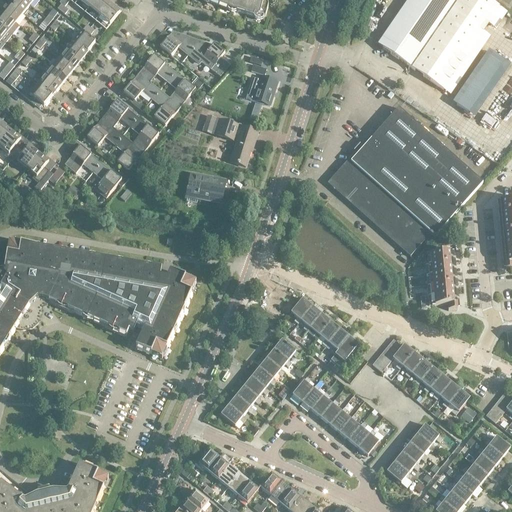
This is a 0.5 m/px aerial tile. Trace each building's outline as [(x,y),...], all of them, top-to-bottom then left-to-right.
[(29,7),(20,0),(11,0),(8,4),(22,16),(29,7)] [(70,0),(107,29),(121,12),(118,10),(116,11),(102,0),(70,0)] [(211,0),(210,3),(227,9),(228,7),(237,10),(236,13),(254,18),(255,15),(263,18),(262,21),(263,21),(264,18),(265,18),(269,7),(269,6),(268,5),(267,3),(263,2),(263,0),(211,0)] [(507,14),(487,0),(409,0),(378,46),(451,96),(490,39),(484,34),(489,26),(494,29),(499,21),(502,22),(507,14)] [(22,16),(8,4),(1,13),(15,25),(22,16)] [(57,10),(65,16),(68,11),(61,6),(57,10)] [(15,25),(1,13),(0,14),(0,27),(8,34),(15,25)] [(83,31),(90,37),(94,32),(87,26),(83,31)] [(81,33),(74,43),(87,54),(95,44),(81,33)] [(179,48),(188,56),(199,42),(172,33),(160,48),(171,58),(179,48)] [(212,47),(199,42),(188,56),(199,65),(201,63),(210,71),(225,53),(214,45),(212,47)] [(74,43),(66,52),(80,63),(87,54),(74,43)] [(43,47),(38,44),(31,52),(36,56),(43,47)] [(66,52),(59,60),(73,72),(80,63),(66,52)] [(154,56),(139,74),(150,84),(158,74),(167,81),(174,73),(154,56)] [(261,67),(263,62),(252,58),(250,63),(261,67)] [(59,60),(52,69),(66,80),(73,72),(59,60)] [(7,78),(15,68),(10,64),(2,74),(7,78)] [(265,77),(267,71),(253,66),(251,72),(265,77)] [(52,69),(45,78),(59,89),(66,80),(52,69)] [(22,74),(17,70),(9,80),(14,84),(22,74)] [(195,90),(174,73),(167,81),(177,90),(170,99),(180,108),(195,90)] [(143,93),(152,100),(159,91),(150,84),(139,74),(124,93),(135,102),(143,93)] [(269,107),(277,83),(260,77),(252,102),(269,107)] [(45,78),(38,87),(51,98),(59,89),(45,78)] [(26,89),(21,95),(35,107),(36,106),(39,109),(42,106),(44,107),(51,98),(38,87),(32,94),(26,89)] [(180,108),(170,99),(159,91),(152,100),(162,108),(154,118),(165,127),(180,108)] [(117,101),(102,119),(114,129),(122,119),(131,126),(138,118),(117,101)] [(199,115),(202,111),(206,114),(209,109),(200,103),(194,112),(199,115)] [(482,184),(399,110),(398,109),(371,139),(369,137),(327,184),(410,258),(423,243),(427,246),(482,184)] [(246,168),(257,133),(241,128),(242,127),(241,126),(239,125),(238,126),(238,127),(207,117),(203,132),(237,143),(230,163),(246,168)] [(158,135),(138,118),(131,126),(140,134),(132,144),(144,153),(158,135)] [(114,129),(102,119),(86,138),(98,148),(106,138),(115,145),(123,136),(114,129)] [(0,127),(0,146),(11,133),(1,125),(0,127)] [(21,141),(11,133),(0,146),(0,149),(8,155),(6,157),(11,161),(20,150),(17,147),(21,141)] [(132,144),(123,136),(115,145),(125,153),(117,163),(128,172),(144,153),(132,144)] [(84,165),(93,172),(100,164),(79,147),(64,165),(76,175),(84,165)] [(25,153),(20,150),(11,161),(16,166),(18,164),(26,170),(39,155),(30,148),(25,153)] [(49,164),(39,155),(26,170),(36,179),(35,181),(39,184),(48,172),(45,169),(49,164)] [(121,181),(100,164),(93,172),(103,180),(95,190),(106,199),(121,181)] [(55,187),(65,174),(59,170),(49,182),(55,187)] [(186,200),(187,200),(186,203),(197,205),(198,202),(222,207),(226,182),(191,176),(186,200)] [(125,177),(118,185),(122,188),(129,181),(125,177)] [(76,197),(80,191),(75,187),(71,193),(76,197)] [(131,194),(126,190),(120,198),(125,202),(131,194)] [(511,201),(501,203),(507,271),(511,270),(511,201)] [(0,353),(13,333),(14,333),(15,331),(17,328),(18,329),(23,329),(27,329),(31,327),(35,325),(37,322),(39,318),(40,313),(39,309),(44,306),(48,302),(57,308),(66,312),(76,315),(99,325),(105,330),(112,333),(119,336),(127,337),(126,337),(129,332),(133,334),(132,336),(140,340),(136,349),(162,360),(196,284),(170,272),(167,279),(160,278),(161,270),(120,263),(120,260),(119,261),(116,261),(113,262),(98,259),(96,257),(93,256),(93,255),(92,255),(92,256),(90,256),(89,256),(85,257),(71,254),(70,254),(68,253),(65,252),(65,251),(64,250),(64,251),(61,251),(59,252),(58,252),(43,249),(42,249),(40,248),(37,247),(38,246),(37,246),(36,248),(21,245),(18,244),(15,243),(12,244),(9,243),(9,246),(7,249),(7,252),(7,255),(4,272),(4,275),(0,275),(0,274),(0,353)] [(427,256),(432,308),(448,307),(448,312),(457,311),(452,254),(427,256)] [(291,314),(297,319),(291,326),(295,329),(300,322),(312,308),(302,300),(291,314)] [(312,308),(300,322),(306,326),(303,330),(307,333),(321,316),(312,308)] [(319,337),(331,323),(321,316),(307,333),(316,341),(319,337)] [(331,323),(319,337),(325,342),(322,345),(322,346),(320,348),(323,351),(340,331),(331,323)] [(340,331),(323,351),(329,345),(334,349),(331,353),(334,356),(338,352),(349,338),(340,331)] [(349,338),(338,352),(343,357),(340,361),(344,364),(359,346),(349,338)] [(389,346),(398,354),(402,348),(393,341),(389,346)] [(282,342),(274,351),(288,363),(293,357),(296,360),(302,353),(296,348),(293,351),(282,342)] [(385,351),(394,359),(398,354),(389,346),(385,351)] [(402,368),(414,354),(404,346),(402,348),(398,354),(394,359),(393,360),(399,365),(396,368),(399,371),(402,368)] [(288,363),(274,351),(266,360),(281,372),(285,367),(289,369),(292,365),(288,363)] [(381,357),(390,364),(393,360),(394,359),(385,351),(381,357)] [(414,354),(402,368),(408,372),(405,376),(409,379),(412,375),(423,361),(414,354)] [(381,357),(376,362),(386,369),(390,364),(381,357)] [(281,372),(266,360),(259,370),(273,381),(277,376),(281,379),(284,375),(281,372)] [(423,361),(412,375),(417,380),(414,384),(418,386),(432,369),(423,361)] [(381,374),(386,369),(376,362),(372,367),(381,374)] [(432,369),(418,386),(418,387),(421,383),(427,388),(424,391),(427,394),(441,376),(432,369)] [(277,384),(273,381),(259,370),(251,379),(266,391),(270,385),(274,388),(277,384)] [(441,376),(427,394),(430,391),(436,395),(433,399),(436,402),(451,384),(441,376)] [(266,391),(251,379),(244,388),(258,400),(262,395),(269,400),(272,396),(266,391)] [(307,380),(293,397),(302,405),(313,391),(308,386),(310,383),(307,380)] [(313,391),(302,405),(311,412),(328,392),(327,392),(322,398),(317,393),(323,385),(320,383),(313,391)] [(451,384),(436,402),(437,402),(440,398),(445,403),(442,406),(446,409),(460,392),(451,384)] [(258,400),(244,388),(236,398),(251,409),(255,404),(258,406),(261,403),(258,400)] [(288,394),(284,391),(279,396),(284,400),(288,394)] [(328,392),(311,412),(321,420),(332,406),(326,401),(331,395),(328,392)] [(460,392),(446,409),(449,406),(454,410),(451,414),(455,417),(470,399),(460,392)] [(502,397),(511,404),(511,402),(511,396),(506,392),(502,397)] [(507,409),(511,404),(502,397),(498,402),(507,409)] [(251,409),(236,398),(229,407),(243,419),(247,413),(251,416),(252,415),(255,418),(257,415),(250,410),(251,409)] [(332,406),(321,420),(330,427),(341,413),(336,409),(338,405),(335,402),(332,406)] [(503,414),(507,409),(498,402),(494,407),(503,414)] [(243,419),(229,407),(221,417),(235,428),(240,422),(246,428),(250,424),(243,419)] [(499,419),(503,414),(494,407),(490,412),(499,419)] [(470,423),(477,414),(469,408),(462,416),(470,423)] [(341,413),(330,427),(339,435),(353,417),(350,421),(345,416),(348,413),(344,410),(341,413)] [(353,417),(339,435),(349,442),(360,428),(354,424),(357,420),(360,416),(360,414),(358,412),(353,417)] [(495,424),(499,419),(490,412),(486,417),(495,424)] [(360,428),(349,442),(358,450),(369,436),(364,431),(366,428),(363,425),(360,428)] [(425,426),(417,436),(435,450),(432,447),(436,442),(440,444),(443,441),(425,426)] [(369,436),(358,450),(367,458),(371,453),(375,457),(380,451),(376,447),(384,438),(378,433),(376,435),(372,432),(369,436)] [(435,450),(417,436),(409,445),(427,460),(428,459),(424,456),(429,451),(432,454),(435,450)] [(487,441),(484,445),(488,448),(502,459),(510,449),(496,438),(491,444),(487,441)] [(427,460),(409,445),(402,454),(422,471),(417,466),(421,460),(425,463),(427,460)] [(502,459),(488,448),(484,453),(480,450),(477,454),(481,457),(495,468),(502,459)] [(199,465),(209,473),(220,459),(210,451),(199,465)] [(422,471),(402,454),(394,464),(415,480),(409,475),(413,470),(419,474),(422,471)] [(495,468),(481,457),(476,462),(470,457),(467,461),(473,466),(487,478),(495,468)] [(220,459),(209,473),(218,481),(229,467),(220,459)] [(415,480),(394,464),(387,473),(401,485),(406,479),(412,483),(415,480)] [(1,485),(0,485),(0,511),(93,511),(104,490),(106,488),(107,485),(108,482),(109,479),(106,478),(104,476),(101,475),(98,474),(95,473),(89,470),(79,466),(70,487),(69,487),(67,488),(67,490),(67,492),(68,493),(67,495),(53,494),(49,495),(48,490),(44,491),(40,492),(41,497),(35,499),(25,505),(23,503),(23,500),(21,499),(19,499),(1,485)] [(487,478),(473,466),(468,472),(463,467),(460,471),(466,476),(480,487),(487,478)] [(229,467),(218,481),(228,489),(239,475),(229,467)] [(448,468),(444,473),(448,477),(452,472),(448,468)] [(239,475),(228,489),(237,497),(249,483),(239,475)] [(281,483),(271,475),(260,488),(270,496),(281,483)] [(480,487),(466,476),(461,481),(458,478),(454,482),(458,485),(472,496),(480,487)] [(249,483),(237,497),(247,505),(259,491),(249,483)] [(281,483),(270,496),(279,504),(291,491),(281,483)] [(420,493),(424,488),(419,483),(415,489),(420,493)] [(472,496),(458,485),(454,490),(450,488),(447,492),(451,494),(465,506),(472,496)] [(201,511),(209,503),(195,491),(187,501),(199,511),(201,511)] [(291,491),(279,504),(288,511),(289,511),(300,498),(291,491)] [(459,511),(465,506),(451,494),(446,500),(443,497),(439,501),(443,504),(453,511),(459,511)] [(394,495),(390,500),(395,503),(399,499),(394,495)] [(311,511),(314,510),(300,498),(289,511),(311,511)] [(425,498),(420,504),(424,507),(429,501),(425,498)] [(199,511),(187,501),(179,511),(180,511),(199,511)]
